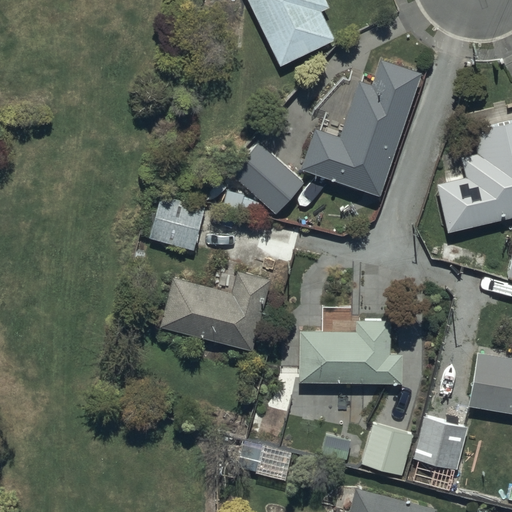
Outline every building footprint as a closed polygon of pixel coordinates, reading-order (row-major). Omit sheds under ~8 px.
[(327,0),(250,0),(279,60),(335,33),(322,6),(329,2),(327,0)] [(314,122),(301,162),(380,188),(421,65),(379,51),(371,77),(358,73),(338,131),(314,122)] [(462,154),(466,172),(434,179),(445,229),(511,214),(511,112),(473,121),(480,150),(462,154)] [(306,179),(259,135),(229,167),(276,211),(306,179)] [(204,198),(158,186),(146,235),(192,247),(204,198)] [(174,272),(160,322),(253,347),(273,275),(236,265),(230,287),(174,272)] [(300,324),(299,376),(401,378),(402,349),(390,349),(390,316),(355,315),(355,326),(300,324)] [(511,352),(477,346),(467,400),(511,408),(511,352)] [(424,413),(412,457),(434,463),(432,472),(453,477),(466,423),(424,413)] [(373,418),(361,459),(404,472),(416,431),(373,418)] [(311,453),(346,461),(351,442),(315,433),(311,453)] [(355,481),(346,511),(434,511),(437,504),(355,481)]
